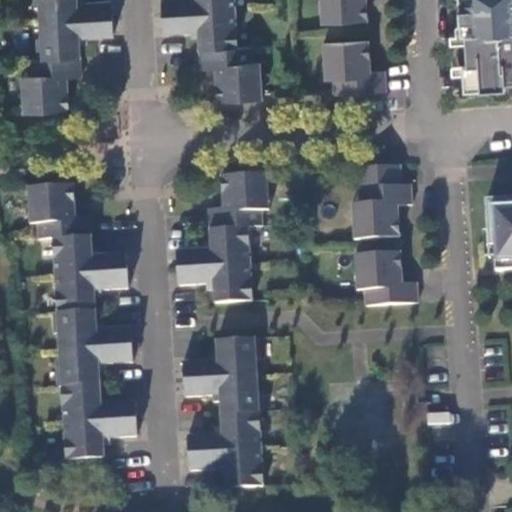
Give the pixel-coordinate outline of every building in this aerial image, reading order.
[(42,6),(43,22),(112,18),(111,1),(84,2),(83,0),(37,0),(38,6),(42,6)] [(161,0),(163,15),(231,11),(230,0),(161,0)] [(326,0),(327,3),(319,4),(321,23),(366,20),(364,0),(326,0)] [(511,0),(461,0),(467,85),(511,82),(511,0)] [(232,29),(231,11),(163,15),(164,32),(190,31),(191,37),(198,38),(198,51),(237,48),(236,28),(232,29)] [(112,35),(112,18),(43,22),(44,39),(40,39),(41,59),(80,56),(79,44),(85,44),(85,37),(112,35)] [(367,40),(322,43),(323,62),(330,62),(331,79),(332,94),(385,91),(383,71),(370,72),(367,40)] [(252,63),(251,48),(237,48),(198,51),(199,70),(215,70),(217,101),(260,99),(260,80),(252,81),(252,63)] [(41,59),(28,60),(28,76),(29,92),(22,92),(24,113),(68,110),(67,78),(81,77),(80,56),(41,59)] [(330,62),(323,62),(324,79),(331,79),(330,62)] [(252,81),(260,80),(259,63),(252,63),(252,81)] [(399,166),(356,168),(358,204),(359,221),(352,221),(353,241),(398,238),(396,206),(411,206),(410,186),(400,186),(399,166)] [(259,195),(267,195),(266,174),(221,178),(222,209),(208,210),(209,230),(247,228),(261,227),(260,212),(259,195)] [(74,185),(28,187),(29,208),(36,207),(37,225),(38,238),(54,238),(90,236),(89,216),(75,216),(74,205),(74,185)] [(267,211),(267,195),(259,195),(260,212),(267,211)] [(511,200),(487,202),(490,249),(495,248),(497,287),(511,286),(511,200)] [(358,204),(351,204),(352,221),(359,221),(358,204)] [(29,225),(37,225),(36,207),(29,208),(29,225)] [(247,228),(209,230),(209,242),(203,243),(203,250),(176,251),(177,270),(245,265),(244,249),(248,248),(247,228)] [(90,236),(54,238),(54,260),(59,260),(60,276),(127,272),(126,254),(97,255),(97,248),(91,249),(90,236)] [(399,253),(354,255),(355,274),(362,274),(363,291),(364,307),(416,303),(415,283),(401,284),(399,253)] [(245,265),(177,270),(178,287),(206,285),(206,291),(212,292),(213,304),(251,302),(250,281),(245,281),(245,265)] [(127,272),(60,276),(60,292),(57,293),(57,313),(95,311),(94,297),(100,296),(100,291),(127,289),(127,272)] [(95,311),(57,313),(58,334),(61,334),(62,350),(130,346),(130,328),(102,329),(102,323),(95,323),(95,311)] [(257,338),(215,340),(216,354),(209,354),(210,360),(182,362),(183,380),(252,376),(251,360),(258,358),(257,338)] [(130,346),(62,350),(62,366),(59,366),(60,386),(98,385),(97,371),(104,371),(104,364),(131,363),(130,346)] [(252,376),(183,380),(184,396),(210,395),(211,401),(217,401),(218,414),(258,412),(261,412),(260,391),(253,392),(252,376)] [(98,385),(60,386),(61,407),(64,407),(65,423),(133,419),(132,402),(105,403),(105,397),(99,397),(98,385)] [(258,412),(218,414),(218,428),(213,428),(213,435),(186,436),(187,453),(255,449),(254,433),(258,432),(258,412)] [(133,419),(65,423),(66,439),(62,439),(63,460),(101,458),(100,451),(100,444),(106,444),(107,438),(134,437),(133,419)] [(255,449),(187,453),(188,469),(215,469),(216,475),(222,475),(222,488),(260,485),(259,464),(256,464),(255,449)]
